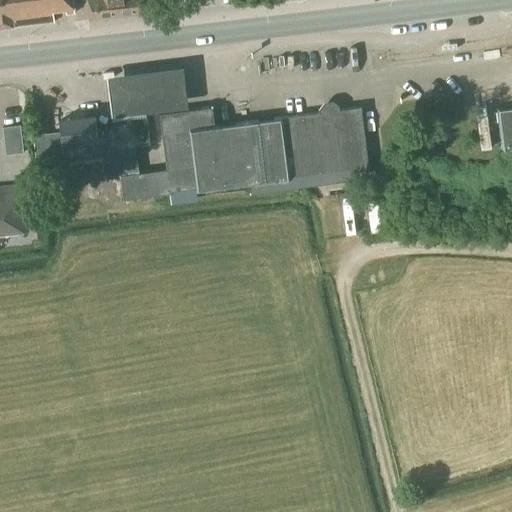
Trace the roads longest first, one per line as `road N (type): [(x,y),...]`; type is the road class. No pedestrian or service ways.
road 1 (primary): [(0,57),(502,0)]
road 2 (track): [(511,253),(404,249),(348,262),(345,285),(397,505)]
